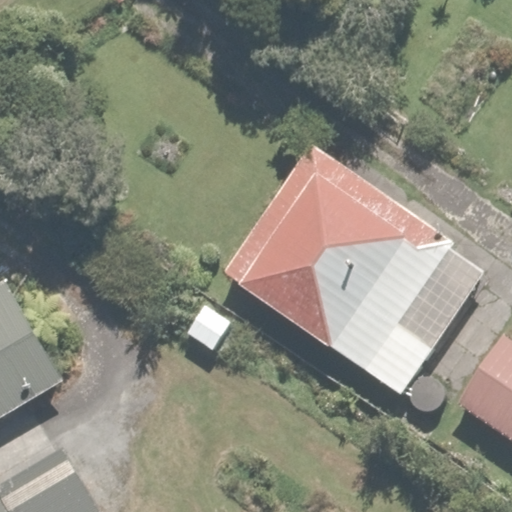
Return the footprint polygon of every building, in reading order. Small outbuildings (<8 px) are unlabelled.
[(312,135),(214,266),(396,402),(434,351),(400,326),(460,245),(312,135)] [(0,405),(59,373),(5,275),(0,277),(0,405)] [(231,319),(202,299),(193,312),(177,301),(164,322),(208,352),(231,319)] [(511,343),(509,342),(464,411),(511,442),(511,343)] [(98,511),(55,441),(0,475),(0,511),(98,511)]
